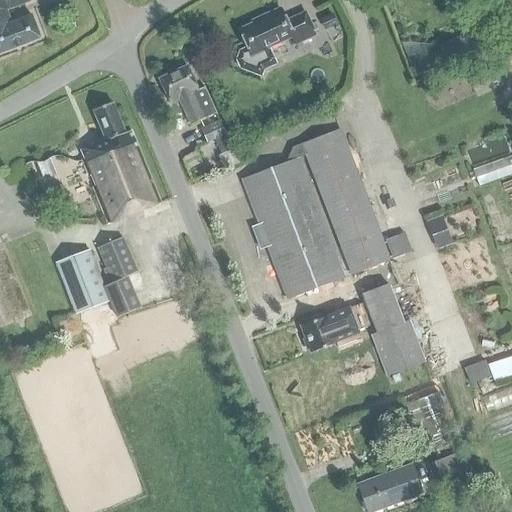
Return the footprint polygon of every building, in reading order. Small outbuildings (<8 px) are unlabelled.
[(0,0),(0,52),(41,38),(32,15),(12,23),(7,10),(32,1),(32,0),(0,0)] [(240,29),(248,47),(240,51),(237,59),(241,67),(261,75),(263,68),(275,63),(268,47),(292,37),(295,44),(316,35),(306,13),(286,22),(280,8),(264,16),(264,18),(240,29)] [(332,14),(320,20),(325,31),(337,25),(332,14)] [(411,68),(415,77),(421,75),(420,72),(443,65),(447,63),(439,45),(436,47),(402,44),(411,68)] [(494,62),(466,74),(472,88),(477,86),(479,91),(503,81),(494,62)] [(158,80),(167,100),(170,105),(178,102),(189,126),(204,119),(204,120),(216,114),(203,88),(198,91),(187,67),(158,80)] [(92,111),(105,142),(80,152),(84,160),(81,161),(107,225),(159,204),(130,131),(125,134),(112,103),(92,111)] [(215,141),(221,155),(232,150),(220,122),(202,130),(208,144),(215,141)] [(301,145),(306,156),(351,276),(388,262),(339,131),(301,145)] [(477,185),(511,173),(511,158),(511,156),(471,169),(477,185)] [(260,249),(267,246),(287,300),(343,279),(298,159),(285,164),(242,180),(259,226),(252,228),(260,249)] [(441,216),(424,222),(434,249),(450,243),(441,216)] [(128,276),(137,272),(123,237),(99,247),(107,266),(103,268),(110,284),(104,286),(117,316),(141,307),(128,276)] [(396,237),(385,241),(392,260),(403,255),(396,237)] [(57,264),(77,314),(108,302),(88,252),(57,264)] [(408,319),(404,321),(389,284),(361,295),(376,333),(370,336),(387,378),(425,363),(408,319)] [(306,345),(309,353),(343,340),(339,329),(354,323),(356,329),(369,324),(361,303),(300,326),(306,345)] [(468,382),(489,378),(486,361),(464,366),(468,382)] [(487,412),(511,403),(511,384),(481,396),(487,412)] [(417,403),(435,447),(455,439),(438,395),(417,403)] [(428,465),(434,483),(466,471),(459,453),(428,465)] [(357,485),(367,511),(370,511),(420,493),(409,466),(357,485)]
